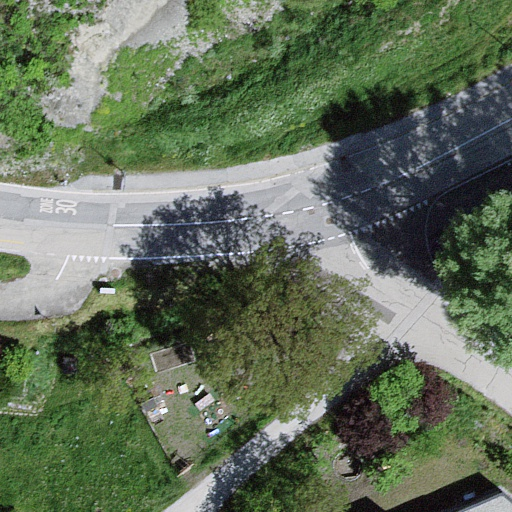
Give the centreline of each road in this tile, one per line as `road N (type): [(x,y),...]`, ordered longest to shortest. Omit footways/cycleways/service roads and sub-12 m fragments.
road 1 (residential): [(366,192),(422,310),(184,511)]
road 2 (residential): [(366,192),(249,219),(166,226),(0,217)]
road 3 (residential): [(511,127),(366,192)]
